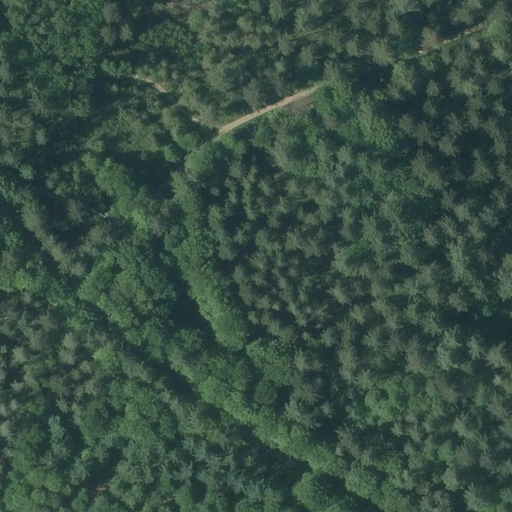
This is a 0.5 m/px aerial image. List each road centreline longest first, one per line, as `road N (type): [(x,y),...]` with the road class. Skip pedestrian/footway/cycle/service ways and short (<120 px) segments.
road 1 (secondary): [(372,511),(155,364),(0,206)]
road 2 (track): [(511,428),(492,390),(448,370),(344,351),(253,117)]
road 3 (track): [(32,468),(314,511)]
road 4 (track): [(253,117),(511,20)]
road 5 (track): [(32,468),(76,285),(127,224)]
road 6 (track): [(225,131),(148,81),(92,82)]
road 7 (track): [(127,224),(225,131)]
